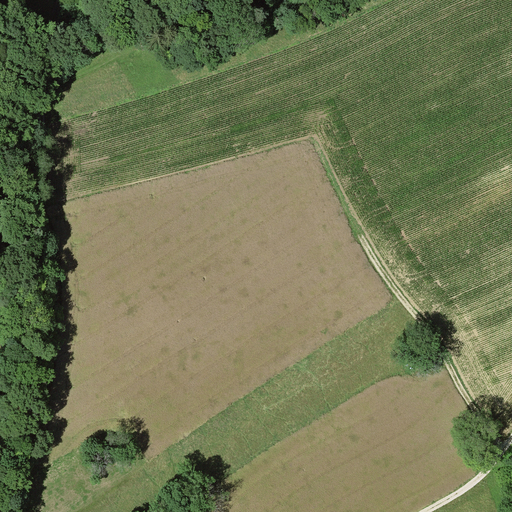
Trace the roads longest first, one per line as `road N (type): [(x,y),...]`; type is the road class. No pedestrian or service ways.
road 1 (track): [(498,453),(430,330),(360,235),(316,141)]
road 2 (track): [(59,0),(44,48),(39,189),(31,203),(0,210)]
road 3 (track): [(421,511),(472,483),(511,433)]
